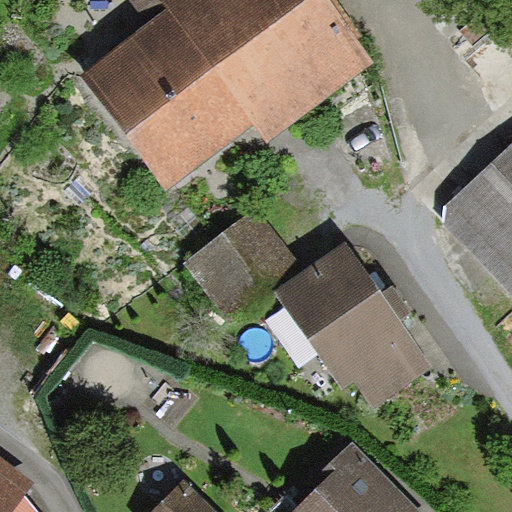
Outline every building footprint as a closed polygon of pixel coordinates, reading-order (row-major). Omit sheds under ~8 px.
[(370,37),(342,0),(131,0),(146,19),(75,73),(168,194),(255,127),(270,146),(380,62),(364,41),(370,37)] [(511,144),(432,214),(511,300),(511,144)] [(186,260),(228,316),(300,262),(259,206),(186,260)] [(345,244),(276,291),(343,389),(359,378),(377,404),(430,368),(345,244)] [(321,489),(297,511),(419,511),(353,445),(315,483),(321,489)] [(0,511),(35,511),(23,497),(34,481),(0,456),(0,511)] [(218,511),(183,477),(148,511),(218,511)]
